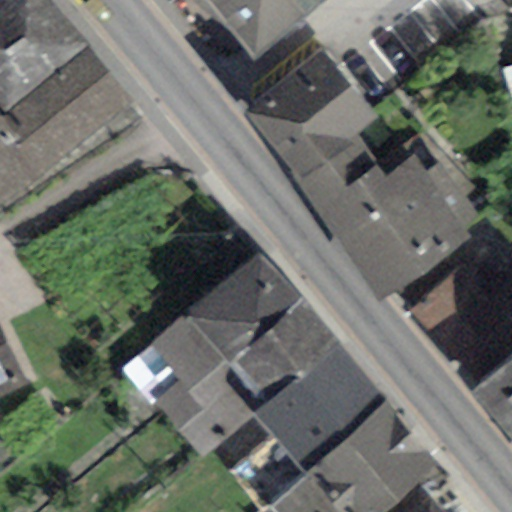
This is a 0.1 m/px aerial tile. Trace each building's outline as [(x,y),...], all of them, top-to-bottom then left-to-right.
[(48,0),(0,0),(0,202),(130,108),(48,0)] [(203,0),(254,61),(328,0),(203,0)] [(378,121),(323,50),(241,114),(295,184),(357,136),(378,121)] [(295,184),(326,224),(388,176),(357,136),(295,184)] [(416,159),(388,176),(326,224),(381,305),(473,240),(416,159)] [(511,272),(490,246),(408,312),(471,390),(511,356),(511,272)] [(338,343),(261,254),(152,345),(179,377),(150,401),(199,459),(211,450),(338,343)] [(0,326),(0,397),(27,385),(0,326)] [(390,406),(338,343),(211,450),(264,511),(268,507),(390,406)] [(511,356),(471,390),(511,439),(511,356)] [(384,511),(440,466),(390,406),(268,507),(272,511),(384,511)] [(440,511),(429,498),(411,511),(440,511)]
